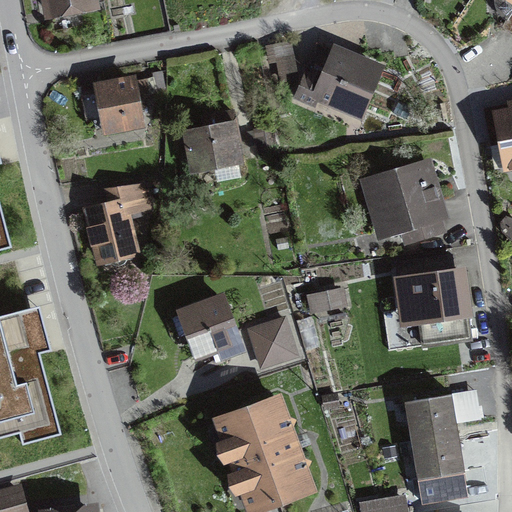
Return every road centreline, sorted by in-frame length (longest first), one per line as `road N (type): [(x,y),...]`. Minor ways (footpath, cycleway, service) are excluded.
road 1 (residential): [(24,74),(361,9),(399,17),(428,36),(457,87),(499,324),(506,511)]
road 2 (residential): [(24,74),(71,290),(139,511)]
